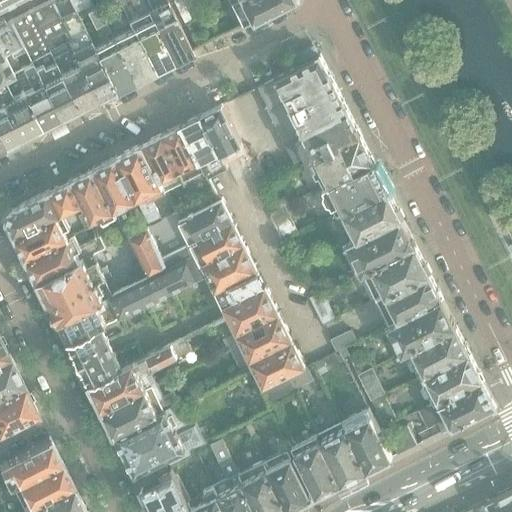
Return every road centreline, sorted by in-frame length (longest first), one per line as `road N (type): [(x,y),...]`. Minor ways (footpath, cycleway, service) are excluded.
road 1 (residential): [(511,371),(328,6)]
road 2 (residential): [(328,6),(0,172)]
road 3 (residential): [(71,409),(0,268)]
road 4 (secondary): [(370,511),(511,442)]
